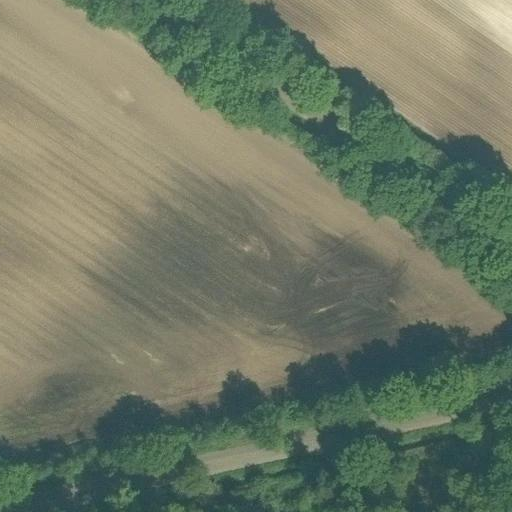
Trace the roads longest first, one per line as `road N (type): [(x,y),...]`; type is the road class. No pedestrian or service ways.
road 1 (unclassified): [(511,397),(0,510)]
road 2 (unclassified): [(511,264),(128,0)]
